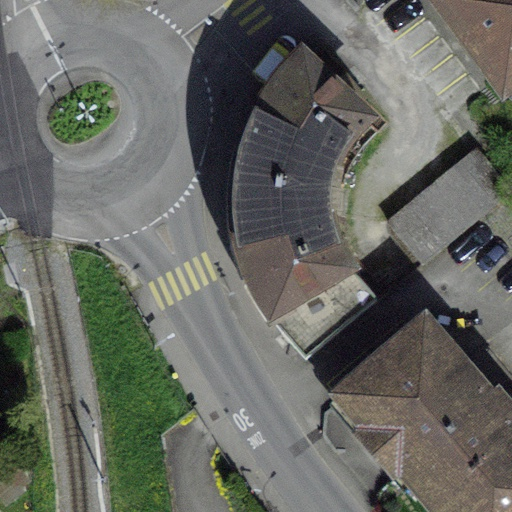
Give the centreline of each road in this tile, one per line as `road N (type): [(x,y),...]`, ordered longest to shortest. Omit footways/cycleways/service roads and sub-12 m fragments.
road 1 (residential): [(134,197),(255,419),(323,511)]
road 2 (primary): [(134,197),(173,155),(178,98),(166,71)]
road 3 (primary): [(52,40),(32,53),(6,94),(3,128),(13,161)]
road 4 (primary): [(13,161),(45,195),(73,206),(134,197)]
road 5 (primary): [(166,71),(127,38),(102,31),(52,40)]
